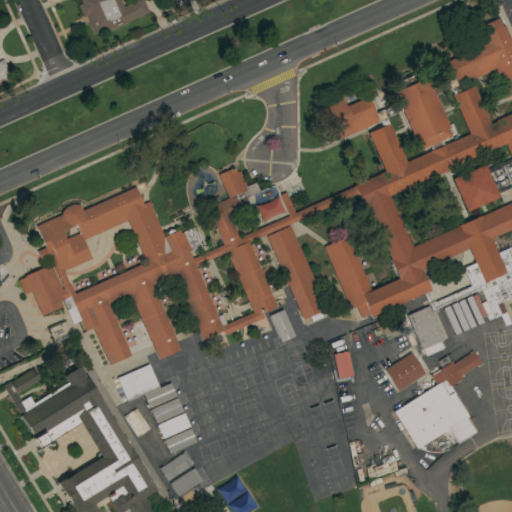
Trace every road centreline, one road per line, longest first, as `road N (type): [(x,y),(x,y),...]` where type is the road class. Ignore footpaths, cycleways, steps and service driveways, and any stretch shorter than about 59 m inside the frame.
road 1 (primary): [(0,182),(415,0)]
road 2 (primary): [(259,0),(0,115)]
